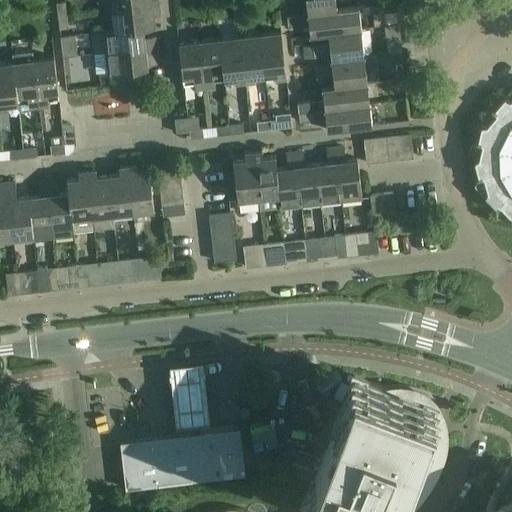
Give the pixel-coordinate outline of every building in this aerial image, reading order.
[(111,0),(112,8),(159,3),(158,0),(111,0)] [(335,0),(306,0),(308,11),(309,12),(336,9),(335,0)] [(64,1),(55,2),(57,15),(66,14),(64,1)] [(115,28),(114,28),(114,29),(143,26),(155,24),(154,13),(160,12),(159,3),(112,8),(115,28)] [(308,11),(288,13),(289,24),(316,21),(317,33),(329,32),(329,31),(360,27),(358,6),(336,9),(309,12),(308,11)] [(395,11),(383,13),(384,25),(396,23),(395,11)] [(66,14),(57,15),(58,28),(67,27),(66,14)] [(103,30),(105,50),(158,44),(157,35),(144,36),(143,26),(114,29),(114,28),(103,30)] [(331,53),(332,58),(363,55),(360,27),(329,31),(329,32),(330,42),(313,44),(314,55),(331,53)] [(280,31),(258,33),(263,75),(273,74),(274,80),(285,79),(280,31)] [(258,33),(238,35),(243,83),(253,82),(252,76),(263,75),(258,33)] [(73,34),(59,35),(61,55),(76,54),(73,34)] [(238,35),(219,37),(223,79),(233,78),(233,84),(243,83),(238,35)] [(219,37),(198,39),(204,87),(213,86),(212,80),(223,79),(219,37)] [(193,88),(204,87),(198,39),(177,42),(181,84),(192,82),(193,88)] [(85,43),(87,64),(99,63),(97,42),(85,43)] [(159,53),(158,44),(105,50),(108,71),(147,67),(146,55),(159,53)] [(313,44),(303,45),(304,56),(314,55),(313,44)] [(32,49),(12,51),(13,61),(18,103),(28,102),(29,107),(38,106),(33,58),(32,49)] [(333,74),(334,85),(334,86),(367,82),(363,55),(332,58),(332,63),(315,65),(317,76),(333,74)] [(53,56),(33,58),(38,106),(48,105),(47,99),(58,98),(53,56)] [(13,61),(0,61),(0,110),(7,110),(6,104),(18,103),(13,61)] [(147,67),(108,71),(109,84),(111,84),(149,79),(147,67)] [(322,86),(325,108),(369,103),(367,82),(334,86),(334,85),(322,86)] [(491,106),(490,108),(495,112),(511,125),(511,95),(509,97),(503,95),(493,108),(491,106)] [(313,100),(297,101),(298,111),(314,109),(313,100)] [(371,124),(369,103),(325,108),(327,129),(371,124)] [(314,109),(298,111),(299,120),(315,119),(314,109)] [(276,119),(268,120),(269,129),(290,126),(289,112),(276,113),(276,119)] [(475,138),(475,140),(481,141),(511,147),(511,125),(495,112),(486,123),(481,123),(478,138),(475,138)] [(175,130),(188,129),(198,127),(197,114),(174,117),(175,130)] [(238,114),(227,115),(228,124),(229,133),(243,132),(242,123),(239,123),(238,114)] [(268,120),(256,121),(257,130),(269,129),(268,120)] [(62,122),(61,123),(63,143),(64,152),(65,155),(69,154),(70,154),(71,153),(72,153),(72,152),(73,152),(73,151),(74,151),(74,150),(75,149),(75,148),(75,147),(75,146),(74,130),(73,129),(73,128),(73,127),(72,126),(71,125),(70,124),(69,123),(68,123),(67,123),(67,122),(66,122),(65,122),(64,122),(63,122),(62,122)] [(228,124),(215,126),(216,134),(229,133),(228,124)] [(189,137),(202,136),(201,127),(198,127),(188,129),(189,137)] [(410,133),(398,134),(401,157),(412,156),(410,133)] [(398,134),(386,135),(389,159),(401,157),(398,134)] [(386,135),(375,137),(378,160),(389,159),(386,135)] [(367,161),(378,160),(375,137),(364,138),(367,161)] [(479,156),(474,158),(478,174),(476,175),(476,176),(483,174),(511,165),(511,147),(481,141),(479,156)] [(51,153),(64,152),(63,143),(50,144),(51,153)] [(35,146),(22,147),(23,156),(36,155),(35,146)] [(344,146),(335,147),(341,200),(361,198),(357,158),(346,160),(344,146)] [(22,147),(9,149),(10,158),(23,156),(22,147)] [(328,161),(316,162),(321,202),(341,200),(335,147),(326,148),(328,161)] [(262,151),(254,152),(259,197),(260,208),(280,206),(279,195),(276,167),(275,154),(263,156),(262,151)] [(304,151),(294,152),(300,205),(321,202),(316,162),(305,164),(304,151)] [(260,208),(259,197),(254,152),(245,153),(245,158),(233,159),(238,200),(239,210),(260,208)] [(287,166),(276,167),(279,195),(280,206),(280,207),(300,205),(294,152),(286,153),(287,166)] [(135,165),(126,166),(131,211),(151,209),(150,201),(147,170),(136,171),(135,165)] [(511,165),(483,174),(488,188),(485,193),(493,201),(496,204),(494,206),(495,207),(500,203),(511,190),(511,165)] [(118,173),(106,174),(111,214),(131,211),(126,166),(117,167),(118,173)] [(157,169),(158,180),(179,178),(178,166),(157,169)] [(94,169),(86,170),(92,227),(112,224),(111,214),(106,174),(95,175),(94,169)] [(66,179),(67,191),(68,191),(71,218),(72,218),(73,228),(92,227),(86,170),(76,171),(76,177),(66,179)] [(158,180),(160,192),(181,190),(179,178),(158,180)] [(55,179),(46,180),(52,233),(73,231),(73,228),(72,218),(71,218),(68,191),(67,191),(56,192),(55,179)] [(14,180),(5,181),(12,238),(32,236),(27,195),(16,196),(14,180)] [(37,194),(27,195),(32,236),(52,233),(46,180),(36,181),(37,194)] [(0,239),(12,238),(5,181),(0,181),(0,239)] [(160,192),(161,205),(182,202),(181,190),(160,192)] [(511,190),(500,203),(510,213),(510,218),(511,219),(511,190)] [(393,192),(381,193),(384,217),(396,216),(393,192)] [(372,218),(384,217),(381,193),(370,195),(370,201),(372,218)] [(183,213),(182,202),(161,205),(162,215),(183,213)] [(209,214),(211,225),(232,223),(230,211),(209,214)] [(211,225),(212,237),(233,235),(232,223),(211,225)] [(374,231),(365,232),(368,254),(378,253),(377,241),(375,241),(374,231)] [(365,232),(345,234),(348,256),(368,254),(365,232)] [(345,234),(325,237),(327,256),(336,255),(337,258),(348,256),(345,234)] [(212,237),(213,249),(234,247),(233,235),(212,237)] [(325,237),(304,240),(307,261),(317,260),(317,258),(327,256),(325,237)] [(304,240),(284,242),(286,261),(296,260),(296,263),(307,261),(304,240)] [(284,242),(263,245),(266,266),(286,264),(286,261),(284,242)] [(245,267),(256,266),(265,265),(263,243),(243,246),(245,267)] [(235,258),(234,247),(213,249),(215,260),(235,258)] [(160,276),(158,255),(137,258),(140,279),(160,276)] [(137,258),(117,260),(119,281),(140,279),(137,258)] [(117,260),(97,262),(99,283),(119,281),(117,260)] [(97,262),(77,264),(79,286),(99,283),(97,262)] [(77,264),(56,266),(59,287),(79,286),(77,264)] [(37,269),(40,289),(59,287),(56,266),(37,269)] [(27,269),(16,270),(18,292),(29,291),(40,290),(40,289),(37,269),(37,268),(27,269)] [(7,293),(18,292),(15,270),(4,272),(7,293)] [(201,366),(167,369),(174,428),(207,425),(201,366)] [(353,376),(303,502),(302,505),(301,507),(299,509),(297,511),(295,511),(253,511),(246,509),(242,508),(239,507),(234,507),(231,507),(225,508),(220,509),(216,510),(213,511),(212,511),(511,511),(511,505),(498,510),(498,511),(392,511),(434,408),(353,376)] [(239,429),(120,442),(125,488),(244,475),(239,429)]
